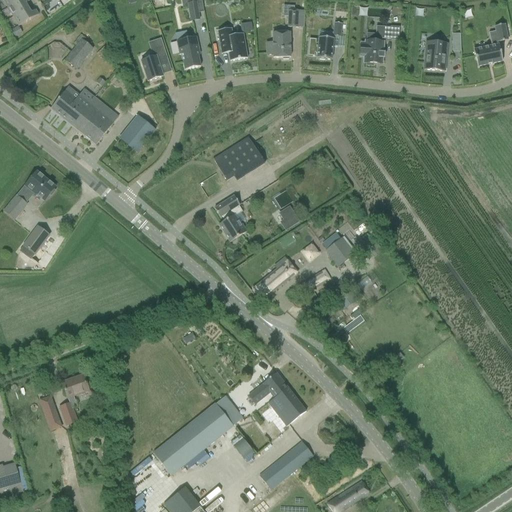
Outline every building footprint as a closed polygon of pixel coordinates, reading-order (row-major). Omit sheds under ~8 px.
[(2,0),(8,9),(22,0),(2,0)] [(22,0),(8,9),(13,18),(28,9),(25,4),(30,1),(29,0),(22,0)] [(199,20),(196,3),(190,5),(191,7),(188,8),(190,19),(193,18),(193,21),(199,20)] [(141,35),(158,29),(150,4),(116,15),(121,31),(138,25),(141,35)] [(28,9),(13,18),(18,27),(38,16),(35,11),(30,14),(28,9)] [(304,28),(304,12),(293,11),(293,17),(288,17),(288,28),(298,29),(298,28),(304,28)] [(340,38),(341,25),(334,24),(333,38),(340,38)] [(508,41),(504,26),(494,28),(498,43),(508,41)] [(360,44),(359,58),(364,58),(364,64),(367,64),(367,66),(366,66),(374,67),(374,66),(372,66),(373,65),(376,65),(376,63),(382,64),(382,59),(384,60),(384,54),(382,54),(383,43),(382,43),(382,40),(390,40),(390,41),(391,41),(392,28),(391,28),(376,27),(375,35),(377,36),(377,43),(367,42),(367,45),(360,44)] [(247,59),(243,35),(232,36),(231,29),(217,32),(222,55),(228,54),(230,62),(247,59)] [(290,58),(290,33),(272,34),(273,43),(266,44),(267,56),(273,56),(273,59),(282,59),(283,61),(289,60),(289,59),(290,58)] [(461,52),(460,35),(453,36),(453,52),(461,52)] [(199,51),(196,38),(176,42),(179,56),(181,55),(185,71),(200,68),(197,52),(199,51)] [(309,39),(308,57),(317,58),(317,60),(319,60),(319,61),(324,61),(325,60),(331,61),(333,40),(318,39),(318,40),(309,39)] [(81,40),(64,61),(76,70),(93,50),(81,40)] [(445,52),(446,45),(446,44),(427,43),(426,56),(425,56),(424,63),(425,63),(424,70),(424,71),(444,73),(444,72),(442,72),(442,64),(445,64),(446,52),(445,52)] [(502,62),(498,46),(473,51),(477,68),(502,62)] [(168,62),(163,47),(153,50),(155,57),(141,62),(147,83),(163,78),(159,65),(168,62)] [(57,102),(51,110),(72,127),(88,106),(89,105),(79,96),(79,97),(68,88),(65,92),(57,102)] [(88,106),(72,127),(96,146),(112,126),(106,121),(111,115),(105,111),(101,116),(88,106)] [(137,117),(119,140),(138,155),(156,132),(137,117)] [(213,160),(227,182),(233,178),(236,182),(264,165),(248,138),(213,160)] [(54,188),(35,172),(24,187),(16,197),(3,211),(14,221),(27,206),(24,203),(32,193),(34,195),(35,194),(44,201),(48,195),(50,196),(54,191),(53,190),(54,188)] [(240,224),(235,217),(242,212),(239,207),(239,206),(234,197),(214,209),(220,218),(222,217),(225,222),(218,226),(230,244),(246,233),(241,224),(240,224)] [(296,222),(292,216),(284,221),(288,227),(289,230),(298,224),(296,222)] [(23,247),(20,251),(31,260),(35,256),(49,236),(37,228),(23,247)] [(326,250),(324,252),(338,269),(355,256),(342,239),(340,240),(336,234),(322,245),(326,250)] [(301,250),(306,261),(320,255),(315,244),(301,250)] [(31,265),(42,270),(46,261),(36,256),(31,265)] [(262,302),(297,274),(285,259),(275,268),(277,270),(253,290),(262,302)] [(297,288),(303,297),(330,280),(324,271),(297,288)] [(335,305),(341,313),(357,301),(351,293),(335,305)] [(257,389),(248,397),(255,405),(263,398),(269,394),(274,400),(268,404),(281,421),(286,427),(286,428),(298,419),(306,413),(276,374),(262,385),(263,385),(258,389),(257,389)] [(382,376),(374,382),(377,386),(386,380),(382,376)] [(77,408),(73,397),(88,391),(83,377),(75,380),(70,382),(70,381),(62,384),(69,405),(60,408),(66,426),(76,423),(72,410),(77,408)] [(225,396),(153,454),(170,476),(242,418),(225,396)] [(39,402),(50,432),(60,428),(50,398),(39,402)] [(246,462),(255,454),(239,437),(230,445),(246,462)] [(301,443),(259,477),(270,491),(313,458),(301,443)] [(0,466),(0,491),(9,489),(2,466),(0,466)] [(369,494),(361,483),(337,499),(327,505),(330,511),(340,511),(344,510),(344,511),(369,494)] [(203,511),(185,489),(163,506),(168,511),(203,511)]
